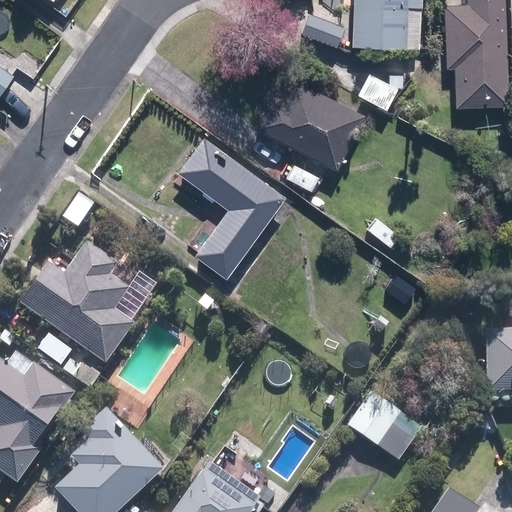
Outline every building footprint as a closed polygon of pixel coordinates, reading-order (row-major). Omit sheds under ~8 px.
[(421,0),(357,0),(356,40),(406,42),(407,2),(422,2),(421,0)] [(474,0),(475,3),(449,4),(451,56),(457,56),(459,102),(506,100),(500,0),(474,0)] [(311,15),(304,35),(337,47),(344,28),(311,15)] [(0,67),(0,95),(13,77),(0,67)] [(363,112),(285,74),(260,125),(338,163),(363,112)] [(284,194),(208,139),(184,171),(236,208),(204,252),(229,270),(284,194)] [(79,203),(69,221),(94,234),(104,217),(79,203)] [(375,214),(364,229),(393,249),(404,234),(375,214)] [(70,278),(51,265),(25,302),(109,359),(135,322),(114,308),(126,289),(105,275),(113,263),(90,248),(70,278)] [(195,279),(177,266),(161,288),(193,311),(202,299),(188,288),(195,279)] [(299,324),(309,311),(294,300),(298,294),(265,271),(246,298),(279,321),(284,314),(299,324)] [(511,332),(494,333),(494,387),(511,386),(511,332)] [(35,383),(1,360),(0,361),(0,422),(5,426),(0,432),(0,471),(6,463),(16,470),(71,391),(42,372),(35,383)] [(421,427),(373,393),(352,422),(400,455),(421,427)] [(116,511),(163,470),(108,410),(87,428),(100,443),(81,461),(87,467),(62,489),(82,511),(116,511)] [(246,511),(257,498),(210,463),(173,511),(246,511)] [(474,511),(477,508),(450,490),(435,511),(474,511)]
